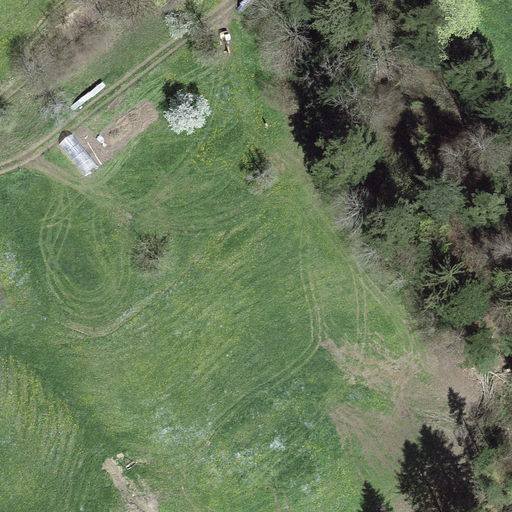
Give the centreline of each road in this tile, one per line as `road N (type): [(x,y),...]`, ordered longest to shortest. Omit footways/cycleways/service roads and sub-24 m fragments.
road 1 (track): [(0,169),(236,0)]
road 2 (track): [(0,99),(105,0)]
